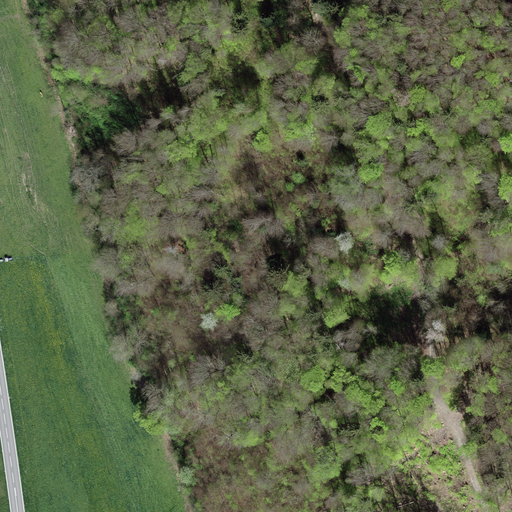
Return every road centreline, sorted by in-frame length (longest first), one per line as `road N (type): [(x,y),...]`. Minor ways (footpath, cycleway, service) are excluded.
road 1 (track): [(308,0),(387,152),(390,185),(422,266),(434,394),(457,427),(490,511)]
road 2 (tertiary): [(0,388),(17,511)]
